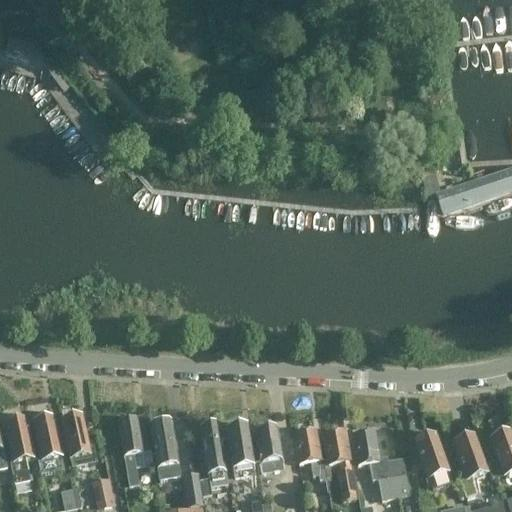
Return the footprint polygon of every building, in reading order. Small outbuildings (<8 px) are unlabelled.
[(436,36),(428,37),(430,52),(438,51),(436,36)] [(33,49),(10,42),(5,57),(29,64),(33,49)] [(445,151),(432,151),(432,164),(445,164),(445,151)] [(439,195),(432,167),(419,171),(425,200),(439,195)] [(511,170),(436,198),(443,218),(511,194),(511,170)] [(151,416),(151,423),(174,422),(174,414),(151,416)] [(92,442),(85,444),(79,417),(60,421),(71,468),(97,462),(92,442)] [(60,458),(50,419),(31,423),(41,462),(60,458)] [(32,461),(22,421),(3,426),(13,465),(9,466),(13,486),(28,482),(24,462),(32,461)] [(142,456),(136,422),(117,426),(129,490),(138,488),(133,458),(142,456)] [(169,425),(150,428),(159,484),(178,480),(169,425)] [(217,427),(199,429),(207,482),(199,484),(201,500),(211,499),(210,491),(227,488),(217,427)] [(252,469),(246,429),(226,432),(232,472),(252,469)] [(282,470),(276,431),(256,434),(262,473),(282,470)] [(327,483),(323,463),(319,463),(314,433),(294,437),(299,467),(309,465),(311,480),(318,479),(319,485),(327,483)] [(511,473),(511,442),(508,433),(489,440),(504,476),(511,473)] [(355,511),(355,506),(343,435),(323,438),(327,462),(323,463),(327,483),(327,485),(330,484),(329,481),(330,481),(328,468),(336,467),(338,478),(335,478),(340,508),(349,507),(349,511),(355,511)] [(381,503),(409,498),(402,462),(386,465),(386,460),(378,461),(373,436),(352,439),(358,469),(369,468),(372,483),(378,483),(381,503)] [(451,487),(432,437),(414,443),(432,494),(451,487)] [(477,496),(471,480),(486,474),(471,437),(452,444),(463,472),(456,474),(466,500),(477,496)] [(196,479),(182,481),(188,510),(202,508),(196,479)] [(96,511),(114,508),(109,483),(91,487),(96,511)] [(77,492),(72,493),(76,511),(81,511),(77,492)] [(63,511),(76,511),(72,493),(60,495),(63,511)] [(508,511),(505,502),(497,505),(500,511),(508,511)]
